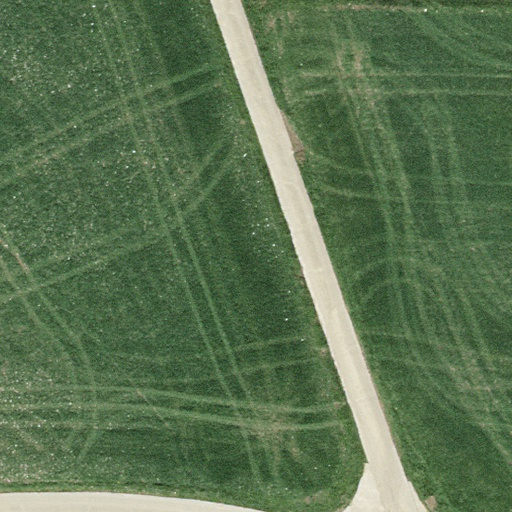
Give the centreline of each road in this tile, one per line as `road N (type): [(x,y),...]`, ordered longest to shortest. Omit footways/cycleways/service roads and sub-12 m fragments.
road 1 (track): [(392,511),(222,0)]
road 2 (track): [(152,511),(15,511)]
